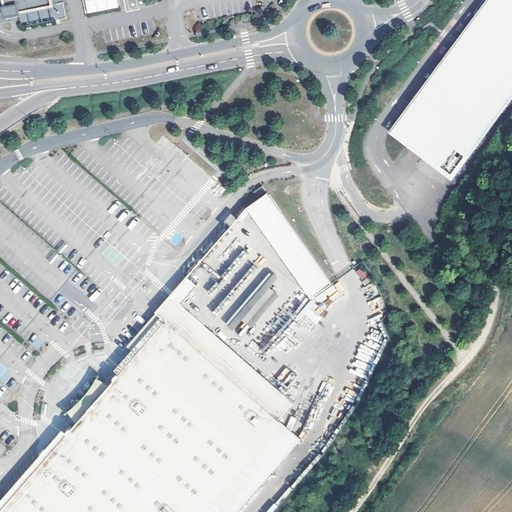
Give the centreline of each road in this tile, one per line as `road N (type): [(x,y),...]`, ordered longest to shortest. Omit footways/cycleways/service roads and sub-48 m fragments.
road 1 (track): [(511,217),(494,246),(487,332),(349,511)]
road 2 (unclassified): [(296,23),(106,66),(0,70)]
road 3 (unclassified): [(62,88),(272,52),(303,55)]
